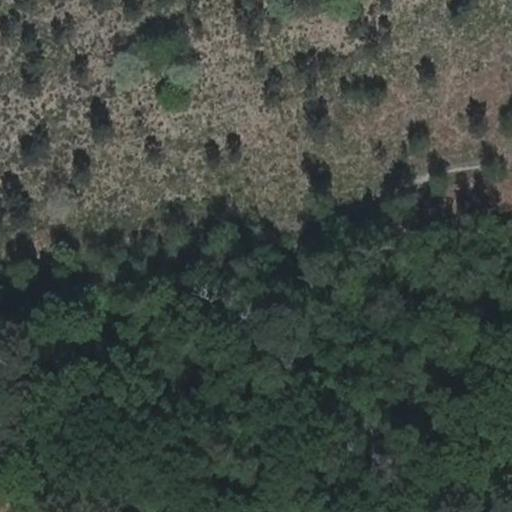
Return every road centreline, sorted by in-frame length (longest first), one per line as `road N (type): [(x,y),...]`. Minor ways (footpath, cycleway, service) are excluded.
road 1 (track): [(511,161),(451,162),(296,246),(159,252),(0,273)]
road 2 (track): [(0,90),(279,0)]
road 3 (track): [(0,111),(55,264)]
